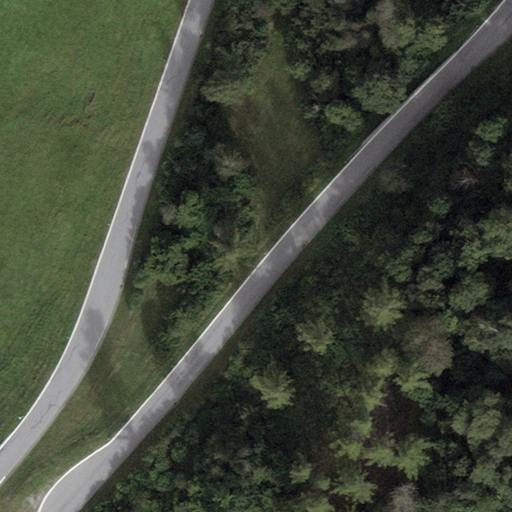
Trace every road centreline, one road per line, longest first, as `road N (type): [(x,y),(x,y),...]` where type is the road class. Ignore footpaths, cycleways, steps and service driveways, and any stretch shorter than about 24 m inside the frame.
road 1 (unclassified): [(511,11),(274,263),(63,511)]
road 2 (unclassified): [(0,470),(81,352),(203,0)]
